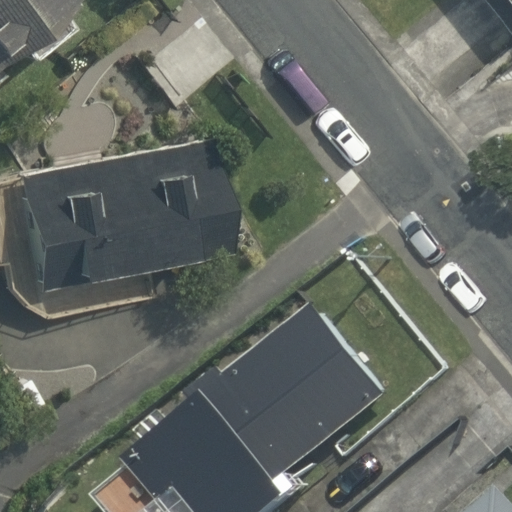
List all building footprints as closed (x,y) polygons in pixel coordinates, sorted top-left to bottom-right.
[(0,0),(0,94),(111,2),(109,0),(0,0)] [(511,0),(501,0),(511,12),(511,0)] [(245,269),(219,142),(20,181),(45,309),(245,269)] [(0,270),(30,249),(0,208),(0,270)] [(308,471),(398,404),(334,318),(146,458),(186,511),(329,511),(335,507),(308,471)]
